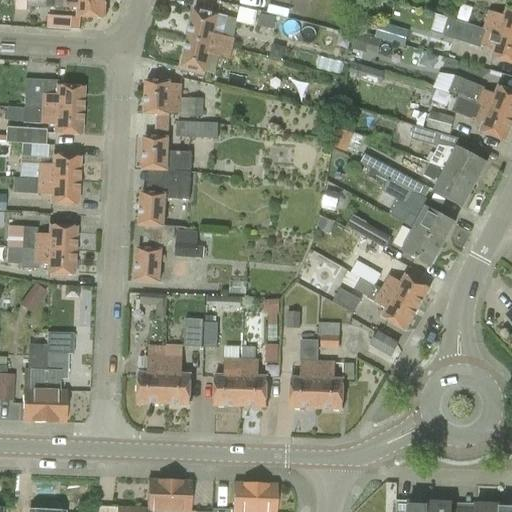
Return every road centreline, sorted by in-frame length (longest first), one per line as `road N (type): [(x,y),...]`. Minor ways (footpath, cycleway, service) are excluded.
road 1 (residential): [(105,450),(121,52)]
road 2 (tertiary): [(105,450),(331,459)]
road 3 (residential): [(459,368),(465,296),(486,249)]
road 4 (residential): [(121,52),(0,42)]
